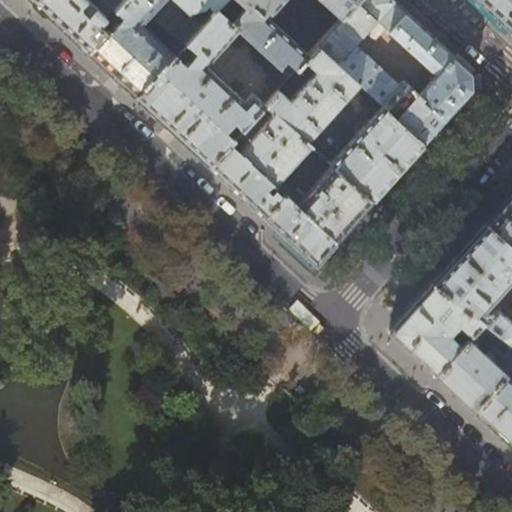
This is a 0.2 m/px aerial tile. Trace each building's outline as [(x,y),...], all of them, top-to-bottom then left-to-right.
[(32,0),(47,13),(87,50),(107,30),(101,23),(123,0),(100,0),(95,6),(88,0),(32,0)] [(141,23),(162,0),(123,0),(101,23),(107,30),(87,50),(111,72),(135,95),(173,54),(174,53),(141,23)] [(194,16),(188,11),(176,0),(171,0),(154,18),(182,44),(185,42),(202,23),(194,16)] [(176,0),(188,11),(194,4),(197,7),(199,7),(201,8),(203,8),(204,7),(206,6),(208,5),(214,10),(215,8),(222,0),(176,0)] [(222,0),(215,8),(237,28),(278,66),(285,59),(296,69),(304,60),(309,55),(267,18),(283,0),(320,0),(342,19),(359,0),(222,0)] [(359,0),(342,19),(317,46),(357,83),(382,106),(423,143),(447,116),(463,98),(471,89),(470,74),(452,57),(454,55),(393,0),(359,0)] [(511,0),(478,0),(490,11),(510,29),(511,29),(511,0)] [(215,8),(214,10),(208,16),(202,23),(185,42),(195,51),(184,63),(173,54),(135,95),(169,126),(209,163),(229,142),(234,136),(226,129),(234,121),(241,128),(259,109),(264,104),(250,92),(242,100),(204,64),(237,28),(215,8)] [(201,10),(194,16),(202,23),(208,16),(201,10)] [(317,46),(309,55),(304,60),(315,71),(289,99),(278,89),(275,91),(265,103),(306,141),(357,83),(317,46)] [(290,76),(278,66),(264,81),(275,91),(278,89),(290,76)] [(265,103),(264,104),(259,109),(266,116),(243,141),(236,134),(234,136),(229,142),(274,183),(280,177),(310,144),(306,141),(265,103)] [(410,157),(423,143),(382,106),(330,162),(331,164),(371,200),(410,157)] [(274,183),(229,142),(209,163),(263,214),(315,262),(325,251),(335,240),(274,183)] [(280,177),(274,183),(335,240),(353,220),(371,200),(331,164),(302,197),(280,177)] [(511,192),(501,205),(485,223),(511,247),(511,192)] [(511,247),(485,223),(460,250),(433,281),(483,322),(510,342),(511,339),(511,320),(497,307),(484,310),(511,280),(511,247)] [(483,322),(433,281),(410,307),(389,331),(411,351),(435,374),(467,339),(463,335),(457,341),(450,334),(460,323),(472,334),(483,322)] [(511,343),(510,342),(483,322),(472,334),(467,339),(435,374),(455,392),(474,410),(507,374),(511,368),(511,343)] [(511,378),(507,374),(474,410),(490,424),(511,445),(511,378)]
